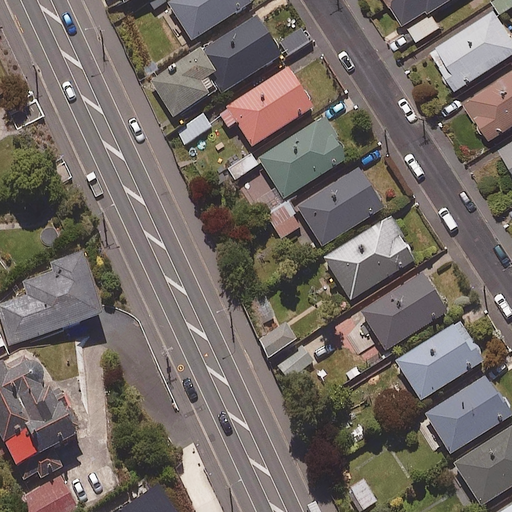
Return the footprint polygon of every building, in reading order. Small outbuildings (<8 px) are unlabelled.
[(248,0),(176,0),(167,6),(192,44),(252,6),(248,0)] [(385,0),(404,29),(429,13),(431,15),(455,0),(385,0)] [(511,0),(497,0),(493,3),(501,16),(511,9),(511,0)] [(511,34),(498,12),(432,55),(458,94),(511,58),(511,34)] [(440,27),(432,15),(410,29),(418,41),(440,27)] [(283,58),(258,18),(201,53),(216,77),(209,80),(218,95),(221,97),(283,58)] [(201,53),(149,85),(172,122),(218,95),(209,80),(216,77),(201,53)] [(313,110),(288,70),(226,110),(227,112),(220,117),(228,129),(235,125),(251,150),(313,110)] [(511,76),(465,106),(489,144),(511,129),(511,76)] [(45,119),(36,100),(10,112),(19,132),(45,119)] [(185,146),(213,126),(202,111),(174,131),(185,146)] [(327,118),(257,162),(283,203),(347,162),(344,156),(344,153),(344,151),(343,147),(341,146),(338,144),(336,144),(335,143),(340,140),(327,118)] [(511,145),(501,152),(511,168),(511,145)] [(258,166),(251,154),(227,168),(234,180),(258,166)] [(385,211),(359,170),(296,210),(322,251),(385,211)] [(301,228),(287,206),(266,219),(280,241),(301,228)] [(392,219),(325,261),(351,302),(413,263),(410,258),(411,256),(411,252),(409,248),(406,247),(404,246),(401,242),(406,240),(392,219)] [(26,300),(0,307),(0,320),(8,348),(102,321),(85,259),(50,268),(53,277),(22,286),(26,300)] [(423,277),(361,315),(385,355),(448,317),(423,277)] [(460,325),(396,364),(421,404),(484,365),(481,359),(481,355),(480,350),(477,348),(474,347),(460,325)] [(297,344),(286,326),(260,343),(267,363),(297,344)] [(313,361),(302,347),(280,364),(291,378),(313,361)] [(24,359),(0,370),(0,438),(16,470),(18,469),(24,481),(38,474),(40,480),(61,470),(54,454),(77,443),(74,437),(79,434),(69,414),(64,416),(63,414),(69,411),(60,391),(45,396),(42,391),(44,388),(45,382),(44,378),(41,373),(36,371),(33,370),(30,370),(24,359)] [(485,380),(424,419),(449,459),(511,418),(511,415),(510,413),(511,409),(505,401),(502,399),(499,395),(496,397),(485,380)] [(511,428),(453,467),(482,510),(511,490),(511,428)] [(73,511),(78,510),(60,476),(20,498),(28,511),(73,511)] [(359,511),(377,502),(363,480),(346,490),(359,511)] [(174,511),(157,487),(120,511),(174,511)]
